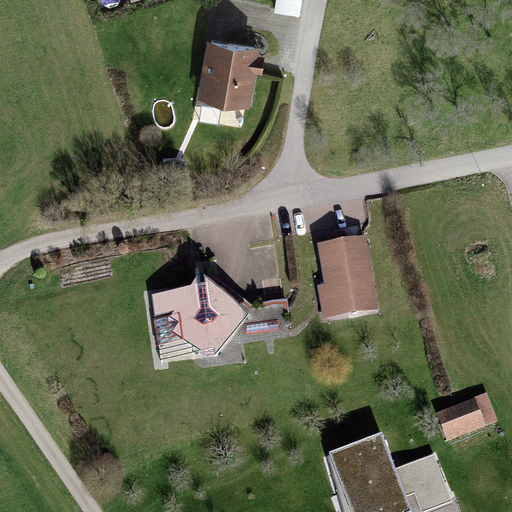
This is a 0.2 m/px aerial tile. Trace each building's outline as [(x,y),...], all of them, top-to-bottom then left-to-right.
[(210,48),(199,99),(246,108),(257,58),(210,48)] [(375,314),(364,246),(320,253),(326,291),(319,292),(324,322),(375,314)] [(205,286),(153,298),(166,356),(204,347),(212,354),(248,346),(239,301),(205,286)] [(473,409),(438,421),(447,446),(482,433),(473,409)] [(380,436),(333,454),(356,511),(403,511),(409,510),(380,436)]
